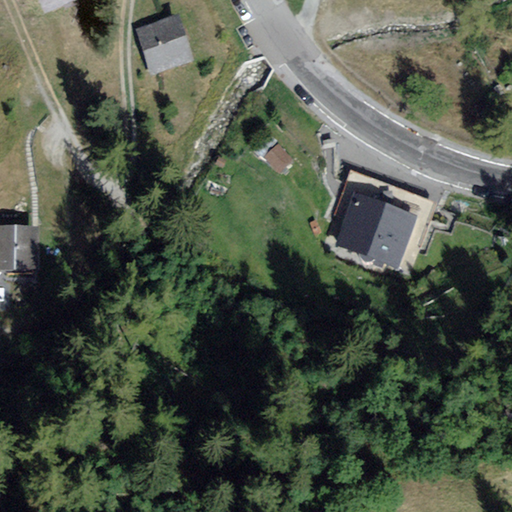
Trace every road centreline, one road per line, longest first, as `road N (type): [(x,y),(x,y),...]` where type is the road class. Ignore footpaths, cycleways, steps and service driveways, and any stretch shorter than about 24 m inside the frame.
road 1 (track): [(128,0),(120,45),(139,156),(130,189),(112,190),(84,171),(4,0)]
road 2 (residential): [(511,186),(407,152),(357,126),(315,83),(264,0)]
